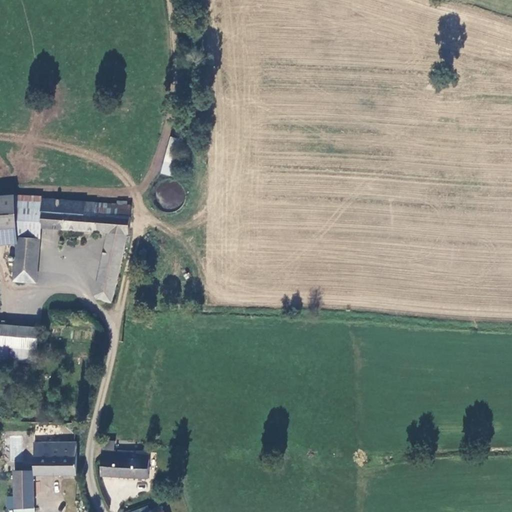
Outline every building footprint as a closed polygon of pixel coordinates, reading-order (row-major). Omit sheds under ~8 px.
[(168,137),(160,173),(173,176),(182,141),(168,137)] [(0,236),(17,235),(19,208),(20,186),(0,188),(0,236)] [(40,209),(41,189),(20,186),(19,208),(40,209)] [(106,213),(106,198),(44,194),(42,209),(40,209),(19,208),(17,235),(34,238),(34,228),(41,228),(108,233),(94,295),(110,301),(127,234),(127,213),(106,213)] [(127,213),(128,199),(106,198),(106,213),(127,213)] [(37,282),(41,228),(34,228),(34,238),(17,235),(13,280),(37,282)] [(0,360),(32,361),(34,328),(0,326),(0,360)] [(31,476),(75,474),(74,442),(29,443),(31,473),(31,476)] [(149,482),(149,462),(139,462),(139,455),(112,454),(112,445),(99,444),(98,481),(149,482)] [(32,507),(31,476),(31,473),(10,473),(12,508),(32,507)]
